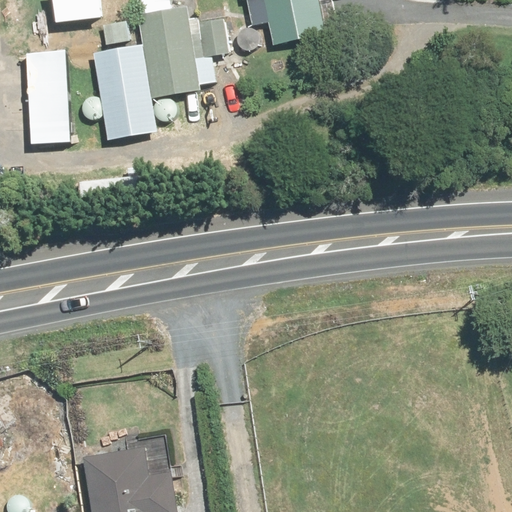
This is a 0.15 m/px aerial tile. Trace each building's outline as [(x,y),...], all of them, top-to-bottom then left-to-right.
[(138,0),(146,49),(154,100),(195,94),(201,129),(247,121),(240,83),(221,86),(216,58),(230,56),(223,17),(192,22),(188,0),(138,0)] [(327,37),(318,0),(246,0),(253,28),(270,24),(276,48),(327,37)] [(136,43),(133,23),(106,27),(109,47),(136,43)] [(154,100),(146,49),(141,49),(96,57),(103,98),(85,101),(89,121),(108,118),(112,143),(160,135),(154,100)] [(0,68),(0,109),(49,104),(50,118),(69,116),(63,62),(0,68)] [(175,511),(164,445),(87,458),(96,511),(175,511)]
